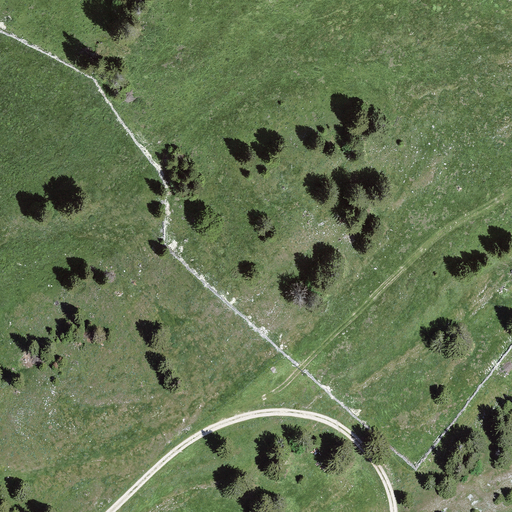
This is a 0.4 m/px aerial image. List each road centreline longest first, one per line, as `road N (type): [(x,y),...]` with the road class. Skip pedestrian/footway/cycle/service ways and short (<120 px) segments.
road 1 (track): [(511,193),(451,225),(275,391),(210,428)]
road 2 (track): [(394,511),(379,467),(361,445),(330,421),(284,411),(210,428),(110,511)]
